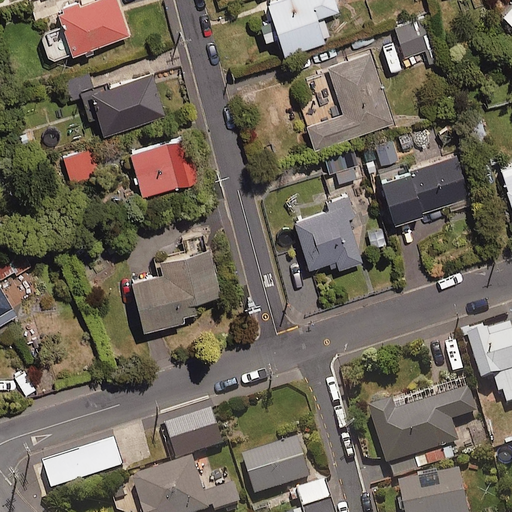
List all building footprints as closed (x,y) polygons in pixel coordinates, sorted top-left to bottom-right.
[(130,35),(117,0),(92,0),(62,10),(68,31),(46,38),(53,61),(130,35)] [(340,13),(335,0),(286,0),(264,7),(269,24),(262,26),(268,43),(280,39),(286,55),(326,42),(319,20),(340,13)] [(431,62),(440,59),(423,15),(394,25),(406,59),(427,52),(431,62)] [(396,125),(373,53),(329,67),(344,114),(308,126),(316,151),(396,125)] [(64,79),(66,86),(63,87),(67,101),(81,97),(79,90),(92,86),(88,71),(64,79)] [(166,118),(153,76),(85,96),(92,120),(98,118),(104,136),(166,118)] [(198,183),(186,139),(130,155),(142,198),(198,183)] [(328,174),(335,172),(338,183),(357,177),(354,166),(359,165),(354,148),(323,158),(328,174)] [(99,175),(93,150),(64,157),(70,182),(99,175)] [(457,161),(382,183),(394,224),(469,202),(457,161)] [(511,164),(499,169),(511,208),(511,164)] [(355,220),(349,200),(326,207),(328,213),(295,223),(309,271),(336,263),(339,271),(362,264),(350,222),(355,220)] [(0,277),(14,269),(15,272),(32,262),(24,248),(8,257),(6,254),(0,257),(0,277)] [(144,334),(185,325),(184,319),(196,316),(194,305),(221,299),(211,253),(160,264),(163,278),(133,285),(144,334)] [(0,324),(17,315),(0,286),(0,324)] [(511,400),(511,320),(469,332),(481,379),(495,375),(503,403),(511,400)] [(478,411),(467,377),(393,402),(391,396),(370,402),(390,464),(460,440),(453,420),(478,411)] [(165,421),(176,457),(223,442),(212,406),(165,421)] [(122,463),(113,438),(44,461),(52,486),(122,463)] [(311,476),(299,438),(243,455),(255,494),(311,476)] [(214,511),(241,502),(235,483),(205,492),(194,458),(134,477),(145,511),(200,511),(213,508),(214,511)] [(469,511),(461,467),(400,478),(406,511),(469,511)] [(336,511),(326,479),(299,488),(305,507),(295,511),(336,511)]
